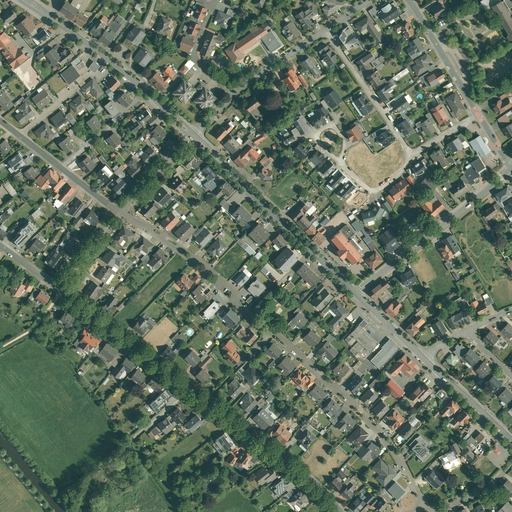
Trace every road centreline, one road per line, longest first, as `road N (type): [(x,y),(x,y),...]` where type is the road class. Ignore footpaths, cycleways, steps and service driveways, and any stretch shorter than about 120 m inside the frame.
road 1 (residential): [(118,211),(223,285),(373,423),(425,511)]
road 2 (residential): [(55,290),(290,463),(341,511)]
road 3 (secondary): [(191,134),(355,292)]
road 4 (secondary): [(26,0),(191,134)]
road 5 (tertiary): [(511,167),(355,292)]
road 6 (residential): [(409,155),(324,30)]
road 7 (residential): [(409,0),(478,115)]
road 8 (secondary): [(423,357),(511,439)]
